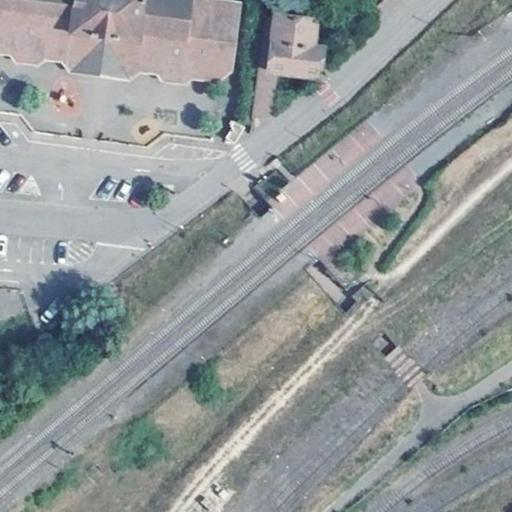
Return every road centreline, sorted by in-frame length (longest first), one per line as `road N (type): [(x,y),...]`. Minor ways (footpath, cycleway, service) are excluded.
road 1 (residential): [(0,217),(155,224),(337,86),(430,0)]
road 2 (track): [(511,163),(177,511)]
